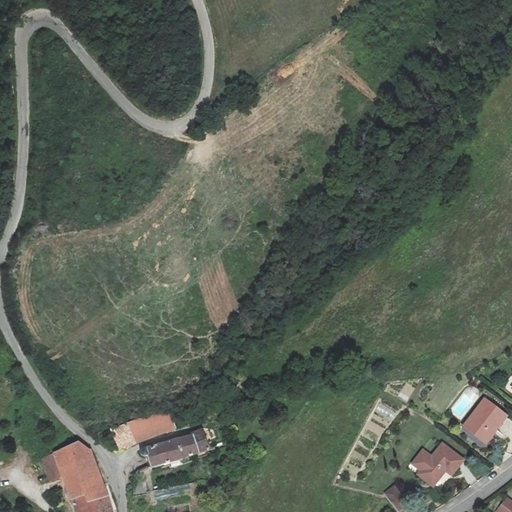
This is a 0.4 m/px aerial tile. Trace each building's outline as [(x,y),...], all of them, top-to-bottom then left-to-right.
[(464,425),(487,442),(506,416),(483,399),(464,425)] [(378,402),(371,421),(388,428),(396,409),(378,402)] [(130,422),(140,442),(174,426),(164,404),(130,422)] [(121,451),(140,442),(130,422),(112,432),(121,451)] [(192,434),(198,453),(209,449),(202,429),(192,432),(192,434)] [(151,465),(198,453),(192,434),(148,447),(145,447),(143,447),(141,449),(141,452),(142,453),(144,455),(146,455),(148,454),(151,465)] [(77,511),(111,511),(90,450),(80,442),(42,459),(50,481),(63,475),(73,499),(74,499),(77,511)] [(417,474),(433,486),(446,470),(452,475),(464,460),(442,443),(432,456),(423,449),(413,462),(421,469),(417,474)] [(395,485),(386,492),(398,509),(408,503),(395,485)] [(511,511),(511,500),(507,497),(496,511),(511,511)]
